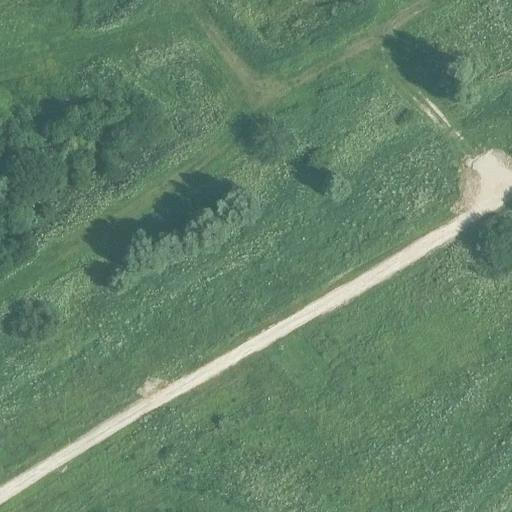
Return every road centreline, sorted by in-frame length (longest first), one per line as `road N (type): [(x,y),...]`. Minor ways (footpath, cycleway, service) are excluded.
road 1 (track): [(0,494),(511,193)]
road 2 (track): [(428,0),(262,98),(204,159),(0,291)]
road 3 (track): [(262,98),(192,0)]
